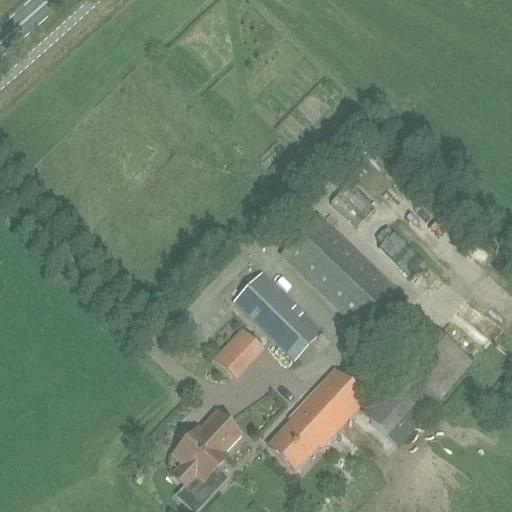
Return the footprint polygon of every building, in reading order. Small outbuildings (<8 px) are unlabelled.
[(338,204),(360,225),(376,208),(353,188),(338,204)] [(366,338),(402,300),(316,219),(280,257),(366,338)] [(293,363),(320,335),(262,278),(235,307),(293,363)] [(491,321),(483,332),(495,340),(503,329),(491,321)] [(260,349),(242,332),(215,362),(232,378),(260,349)] [(473,365),(435,333),(361,418),(398,450),(424,420),(425,421),(473,365)] [(291,424),(267,450),(293,474),(317,448),(320,451),(366,403),(334,373),(289,421),(291,424)] [(217,416),(199,435),(196,432),(173,456),(183,465),(172,478),(185,490),(196,478),(203,484),(226,460),(220,455),(238,436),(217,416)]
